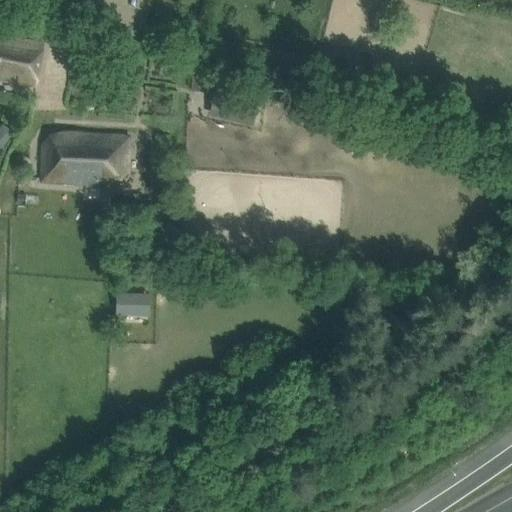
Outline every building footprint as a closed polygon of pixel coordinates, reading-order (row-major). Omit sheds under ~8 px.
[(0,79),(35,86),(43,44),(0,35),(0,79)] [(104,36),(99,61),(134,69),(140,44),(104,36)] [(192,78),(191,93),(208,94),(209,79),(192,78)] [(216,91),(210,118),(253,127),(258,100),(216,91)] [(129,137),(61,133),(61,146),(43,145),(42,181),(128,188),(129,137)] [(18,195),(17,206),(26,206),(27,195),(18,195)] [(116,294),(116,316),(149,317),(150,295),(116,294)]
